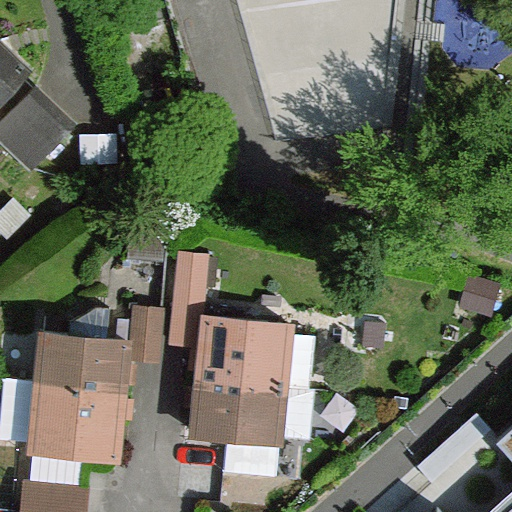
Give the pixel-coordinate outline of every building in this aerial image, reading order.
[(0,103),(26,77),(0,52),(0,103)] [(76,123),(36,87),(0,124),(0,134),(35,167),(76,123)] [(167,259),(168,233),(135,230),(133,256),(167,259)] [(211,255),(180,252),(172,344),(204,347),(207,315),(211,255)] [(72,334),(108,337),(110,307),(98,306),(73,321),(72,334)] [(159,364),(164,309),(132,306),(129,339),(127,361),(159,364)] [(294,323),(207,315),(204,347),(202,377),(286,385),(287,376),(293,332),(294,323)] [(72,334),(44,331),(40,381),(124,389),(127,361),(129,339),(108,337),(72,334)] [(293,332),(287,376),(312,378),(315,335),(293,332)] [(281,435),(286,385),(202,377),(196,432),(229,435),(226,470),(277,475),(281,435)] [(124,389),(40,381),(34,448),(91,454),(118,457),(124,389)] [(309,388),(286,385),(281,435),(303,436),(313,430),(315,397),(309,388)] [(511,511),(511,434),(502,444),(511,455),(511,497),(493,511),(511,511)] [(85,511),(88,489),(29,484),(25,511),(26,511),(85,511)]
